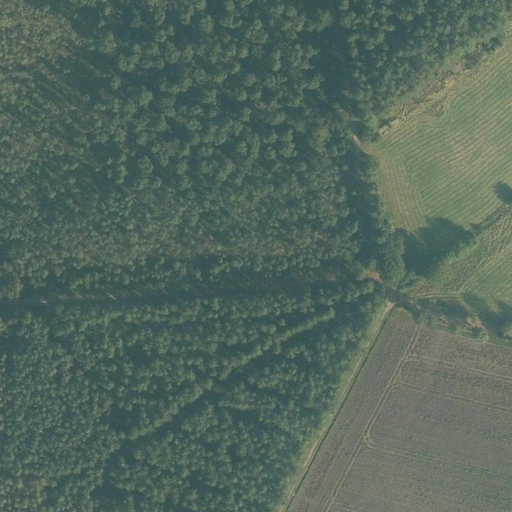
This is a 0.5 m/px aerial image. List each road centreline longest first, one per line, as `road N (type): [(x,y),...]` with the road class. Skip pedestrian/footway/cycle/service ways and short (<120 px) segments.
road 1 (track): [(0,305),(378,276)]
road 2 (track): [(391,293),(278,511)]
road 3 (track): [(330,0),(352,119)]
